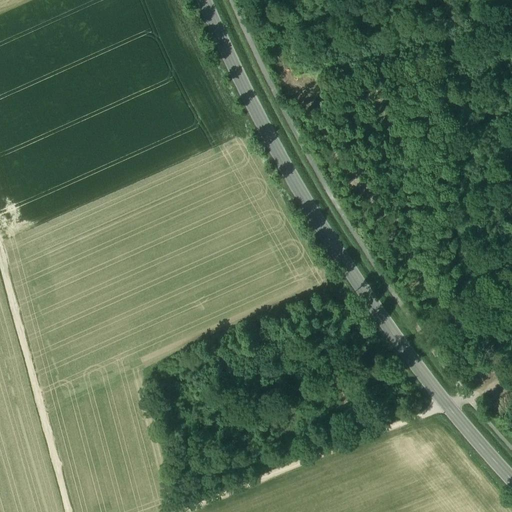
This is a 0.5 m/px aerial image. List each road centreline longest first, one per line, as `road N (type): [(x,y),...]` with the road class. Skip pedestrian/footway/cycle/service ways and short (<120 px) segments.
road 1 (tertiary): [(203,0),(318,225),(444,404),(511,482)]
road 2 (track): [(170,511),(444,404)]
road 3 (track): [(0,243),(75,511)]
